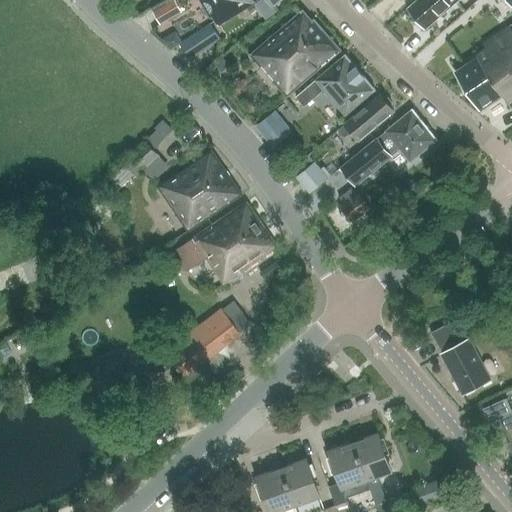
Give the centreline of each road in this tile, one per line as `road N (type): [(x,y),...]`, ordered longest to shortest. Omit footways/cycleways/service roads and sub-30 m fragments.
road 1 (tertiary): [(349,302),(215,115),(90,0)]
road 2 (tertiary): [(511,498),(349,302)]
road 3 (residential): [(511,160),(334,0)]
road 4 (unclassified): [(205,445),(349,302)]
road 5 (residential): [(349,302),(511,193)]
road 6 (residential): [(205,445),(250,445),(377,406)]
